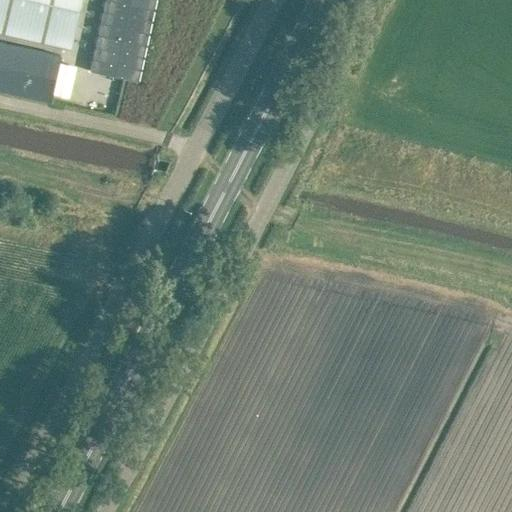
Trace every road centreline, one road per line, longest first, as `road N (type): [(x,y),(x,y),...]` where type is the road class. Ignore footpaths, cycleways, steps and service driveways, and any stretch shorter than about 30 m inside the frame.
road 1 (unclassified): [(6,511),(273,0)]
road 2 (primary): [(57,511),(322,0)]
road 3 (unclassified): [(108,511),(372,0)]
